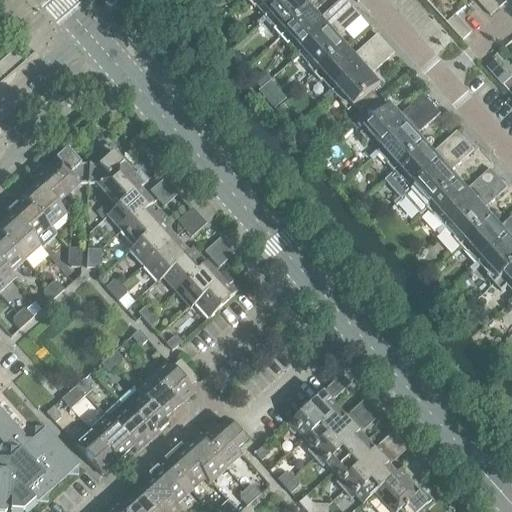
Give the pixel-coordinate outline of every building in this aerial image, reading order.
[(272,15),(287,0),(251,0),(249,2),(256,9),(262,3),(270,13),(264,18),(267,22),(273,16),(272,15)] [(282,39),(314,11),(305,1),(306,0),(287,0),(272,15),(273,16),(282,26),(276,32),(282,39)] [(305,51),(353,8),(346,0),(343,0),(322,20),(314,11),(282,39),(290,47),(296,41),(303,50),(297,56),(300,59),(307,53),(305,51)] [(499,9),(490,0),(477,0),(491,16),(499,9)] [(509,0),(490,0),(499,9),(509,0)] [(316,76),(348,48),(339,39),(362,17),(353,8),(305,51),(307,53),(316,63),(310,69),(316,76)] [(448,24),(464,42),(472,34),(456,17),(448,24)] [(261,27),(267,22),(264,18),(258,24),(261,27)] [(338,89),(387,45),(378,35),(355,56),(348,48),(316,76),(322,82),(328,77),(337,87),(331,93),(334,96),(340,91),(338,89)] [(0,139),(3,140),(3,126),(0,126),(0,85),(35,54),(30,48),(24,42),(0,63),(0,139)] [(363,117),(380,101),(372,93),(381,85),(373,76),(396,54),(387,45),(338,89),(340,91),(348,100),(342,106),(349,114),(355,108),(363,117)] [(294,65),(300,59),(297,56),(291,61),(294,65)] [(488,69),(511,94),(511,92),(511,79),(496,62),(488,69)] [(266,70),(255,81),(263,89),(274,79),(266,70)] [(272,81),(260,92),(265,96),(276,86),(272,81)] [(327,102),(334,96),(331,93),(324,99),(327,102)] [(387,144),(432,105),(423,95),(400,115),(393,107),(388,111),(380,101),(363,117),(372,126),(361,136),(367,143),(378,134),(387,144)] [(397,169),(425,143),(418,135),(441,114),(432,105),(387,144),(371,159),(374,162),(389,148),(396,155),(390,161),(397,169)] [(419,182),(465,141),(456,132),(434,153),(425,143),(397,169),(399,171),(386,182),(401,199),(408,192),(407,191),(413,186),(416,190),(422,185),(419,182)] [(421,214),(459,180),(451,172),(474,151),(465,141),(419,182),(422,185),(416,190),(413,186),(407,191),(408,192),(401,199),(395,204),(397,207),(404,202),(403,201),(406,198),(421,214)] [(82,186),(91,186),(92,167),(83,167),(68,150),(46,171),(42,167),(32,176),(41,185),(59,206),(82,186)] [(326,150),(316,159),(323,166),(332,157),(326,150)] [(101,186),(120,208),(140,191),(150,181),(142,172),(137,176),(117,154),(102,168),(92,167),(91,186),(101,186)] [(454,220),(499,179),(490,170),(468,190),(459,180),(421,214),(422,216),(432,208),(438,215),(444,209),(453,219),(454,220)] [(464,244),(493,218),(486,210),(508,189),(499,179),(454,220),(453,219),(437,234),(440,237),(456,223),(463,231),(457,236),(464,244)] [(68,216),(59,206),(41,185),(26,199),(52,230),(68,216)] [(110,217),(125,233),(154,207),(140,191),(120,208),(110,217)] [(37,243),(52,230),(26,199),(10,214),(15,219),(37,243)] [(108,203),(97,213),(103,220),(115,210),(108,203)] [(125,233),(137,247),(138,248),(162,226),(163,227),(168,222),(154,207),(125,233)] [(487,257),(511,234),(511,219),(502,228),(493,218),(464,244),(471,252),(477,247),(486,257),(487,257)] [(37,243),(15,219),(1,232),(26,261),(41,247),(37,243)] [(132,252),(146,267),(175,241),(163,227),(162,226),(138,248),(137,247),(132,252)] [(0,264),(10,275),(11,275),(26,261),(1,232),(0,232),(0,264)] [(495,285),(511,270),(511,234),(487,257),(486,257),(471,271),(474,274),(485,264),(493,272),(488,277),(495,285)] [(160,282),(164,278),(189,256),(189,255),(175,241),(146,267),(160,282)] [(69,250),(69,259),(81,260),(81,251),(69,250)] [(87,251),(87,260),(100,261),(100,251),(87,251)] [(164,278),(178,293),(207,267),(193,251),(189,255),(189,256),(164,278)] [(81,260),(69,259),(69,266),(71,269),(81,269),(81,260)] [(100,261),(87,260),(86,269),(97,270),(100,267),(100,261)] [(15,280),(11,275),(10,275),(0,264),(0,293),(1,294),(15,280)] [(193,310),(198,305),(197,305),(222,283),(222,282),(207,267),(178,293),(193,310)] [(511,270),(495,285),(502,293),(511,285),(511,270)] [(197,305),(198,305),(211,320),(241,293),(227,278),(222,282),(222,283),(197,305)] [(106,289),(112,296),(122,288),(118,282),(114,282),(106,289)] [(55,283),(50,287),(59,297),(65,292),(58,283),(55,283)] [(59,297),(50,287),(44,293),(44,296),(51,304),(59,297)] [(122,288),(112,296),(118,303),(127,296),(127,293),(122,288)] [(138,315),(145,322),(155,313),(149,308),(146,307),(138,315)] [(24,310),(20,314),(28,324),(35,319),(28,310),(24,310)] [(155,313),(145,322),(151,329),(159,322),(159,318),(155,313)] [(28,324),(20,314),(14,320),(14,323),(21,331),(28,324)] [(141,347),(144,347),(149,342),(141,332),(133,339),(141,347)] [(168,345),(174,352),(183,344),(178,339),(175,339),(168,345)] [(491,345),(486,350),(491,355),(498,349),(495,345),(491,345)] [(117,353),(109,360),(118,370),(124,365),(124,362),(117,353)] [(118,370),(109,360),(103,366),(110,374),(113,374),(118,370)] [(168,363),(153,377),(179,407),(195,393),(190,388),(198,381),(181,361),(173,368),(168,363)] [(137,391),(141,395),(164,421),(164,420),(179,407),(153,377),(137,391)] [(86,381),(78,388),(87,398),(93,392),(93,389),(86,381)] [(87,398),(78,388),(62,402),(71,411),(87,398)] [(298,433),(305,441),(338,412),(331,404),(336,399),(329,391),(288,428),(295,436),(298,433)] [(141,395),(125,409),(153,440),(169,426),(164,420),(164,421),(141,395)] [(47,415),(56,425),(62,419),(62,416),(55,408),(47,415)] [(125,409),(109,423),(133,449),(137,454),(153,440),(125,409)] [(0,511),(3,511),(4,511),(7,510),(8,500),(10,500),(10,511),(17,511),(22,511),(34,502),(36,504),(39,502),(49,503),(49,493),(70,476),(78,477),(79,467),(80,466),(47,428),(45,429),(37,429),(36,438),(34,440),(23,440),(23,437),(0,410),(0,441),(4,446),(0,449),(0,511)] [(310,453),(317,460),(358,423),(351,416),(346,421),(338,412),(305,441),(313,450),(310,453)] [(106,419),(91,431),(118,462),(133,449),(109,423),(106,419)] [(327,465),(334,473),(366,443),(360,436),(365,431),(358,423),(317,460),(324,468),(327,465)] [(215,427),(198,442),(226,472),(242,457),(236,451),(245,444),(227,424),(219,431),(215,427)] [(118,462),(91,431),(75,446),(102,476),(118,462)] [(198,442),(183,455),(205,480),(210,486),(226,472),(198,442)] [(338,484),(344,491),(385,454),(379,447),(374,452),(366,443),(334,473),(341,481),(338,484)] [(257,456),(259,458),(263,463),(270,456),(270,453),(266,448),(257,456)] [(179,450),(164,464),(191,493),(205,480),(183,455),(179,450)] [(364,505),(376,494),(396,476),(388,467),(393,462),(385,454),(344,491),(350,498),(354,495),(364,505)] [(149,477),(153,481),(176,506),(191,493),(164,464),(149,477)] [(391,511),(422,511),(430,504),(409,481),(413,478),(404,468),(396,476),(376,494),(391,511)] [(280,482),(286,488),(296,479),(292,475),(288,474),(280,482)] [(296,479),(286,488),(293,496),(301,488),(301,485),(296,479)] [(153,481),(138,495),(153,511),(180,511),(181,511),(176,506),(153,481)] [(251,487),(245,493),(254,503),(261,496),(254,488),(251,487)] [(254,503),(245,493),(240,497),(240,500),(247,508),(254,503)] [(153,511),(138,495),(123,508),(126,511),(153,511)] [(126,511),(123,508),(119,503),(109,511),(126,511)]
